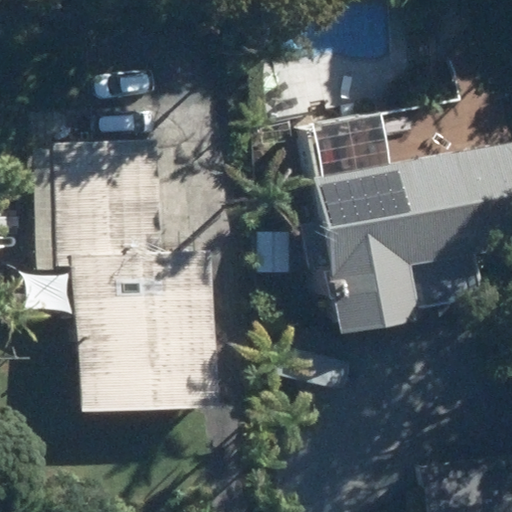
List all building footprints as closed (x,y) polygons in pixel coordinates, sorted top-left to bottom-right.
[(390,5),(266,4),(265,96),(389,97),(390,5)] [(94,19),(94,48),(135,48),(134,18),(94,19)] [(215,412),(208,256),(157,258),(152,141),(48,146),(54,271),(66,270),(73,419),(215,412)] [(511,146),(308,185),(337,341),(410,328),(401,271),(511,249),(511,146)] [(287,278),(287,237),(253,238),(252,277),(287,278)] [(511,511),(511,454),(407,467),(411,511),(511,511)]
